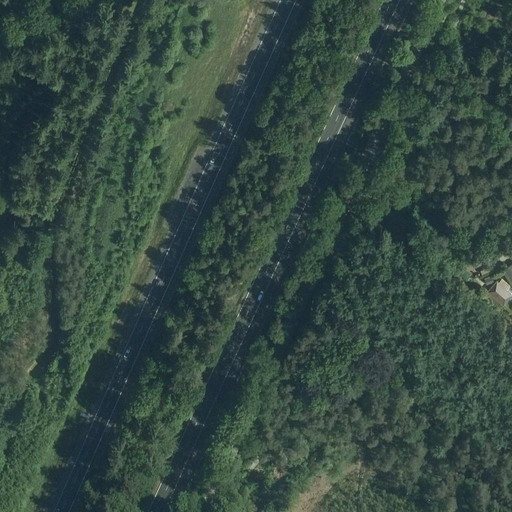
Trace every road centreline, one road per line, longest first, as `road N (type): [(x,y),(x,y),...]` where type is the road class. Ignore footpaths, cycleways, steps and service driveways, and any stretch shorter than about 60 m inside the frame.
road 1 (motorway): [(155,511),(391,0)]
road 2 (secondary): [(204,511),(439,0)]
road 3 (motorway): [(288,0),(61,511)]
